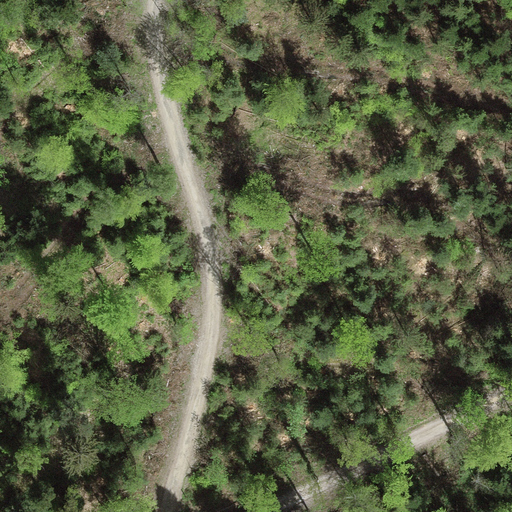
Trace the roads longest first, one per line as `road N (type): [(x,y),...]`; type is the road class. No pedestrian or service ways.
road 1 (track): [(158,0),(161,65),(209,315),(194,408),(160,511)]
road 2 (track): [(511,400),(264,511)]
